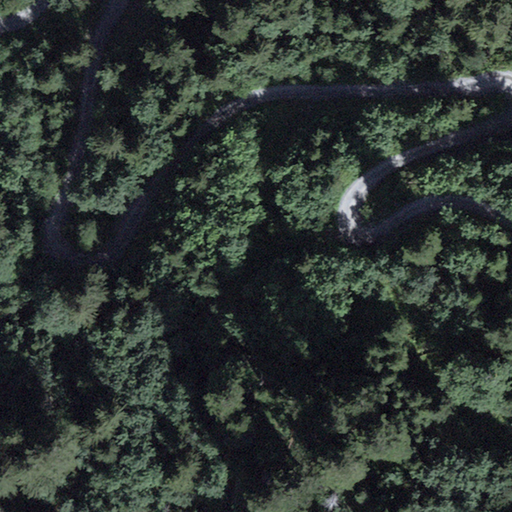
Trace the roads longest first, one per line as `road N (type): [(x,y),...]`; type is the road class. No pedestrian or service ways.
road 1 (track): [(511,83),(261,93),(229,105),(155,185),(107,261),(78,266),(60,248),(59,228),(86,120),(94,36),(113,0)]
road 2 (track): [(511,224),(472,205),(427,198),(368,233),(348,225),(365,184),(396,159),(511,122)]
